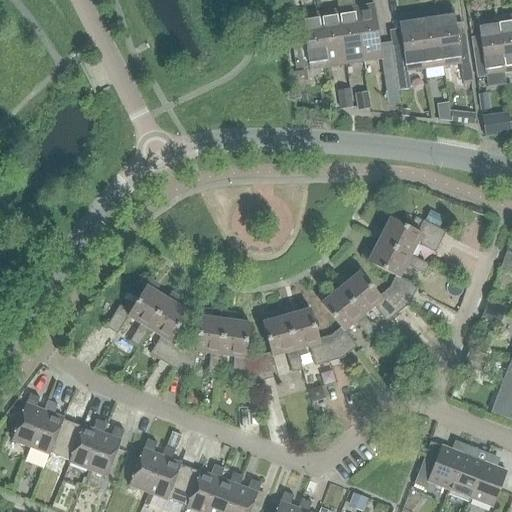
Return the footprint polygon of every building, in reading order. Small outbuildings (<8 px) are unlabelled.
[(386,92),(397,90),(391,50),(380,52),(373,3),(353,6),(358,41),(362,63),(381,60),(386,92)] [(353,6),(335,9),(344,65),(362,63),(358,41),(353,6)] [(452,8),(433,10),(442,67),(459,65),(461,82),(471,80),(463,26),(455,27),(452,8)] [(335,9),(317,12),(326,68),(344,65),(335,9)] [(423,70),(442,67),(433,10),(415,13),(423,70)] [(308,71),(326,68),(317,12),(300,14),(304,43),(291,45),(295,69),(307,67),(308,71)] [(406,72),(423,70),(415,13),(397,16),(401,44),(391,46),(391,50),(397,90),(397,91),(409,89),(406,72)] [(511,14),(495,17),(504,74),(511,72),(511,14)] [(476,20),(479,41),(470,42),(476,79),(485,77),(486,86),(504,83),(502,74),(504,74),(495,17),(476,20)] [(289,72),(291,88),(307,86),(305,70),(289,72)] [(336,91),(339,109),(352,107),(349,89),(336,91)] [(354,94),(356,110),(369,108),(367,92),(354,94)] [(477,94),(479,111),(489,109),(487,93),(477,94)] [(435,104),(438,120),(450,121),(447,102),(435,104)] [(507,112),(481,116),(484,137),(510,133),(507,112)] [(377,240),(409,256),(415,244),(433,253),(444,232),(421,221),(415,232),(388,218),(379,236),(372,232),(370,237),(377,240)] [(427,265),(409,256),(377,240),(370,252),(366,250),(363,254),(361,254),(359,258),(366,262),(365,262),(394,276),(387,288),(407,304),(416,287),(398,278),(404,265),(422,274),(427,265)] [(511,253),(505,251),(499,269),(511,274),(511,253)] [(333,282),(338,288),(339,287),(361,315),(372,307),(385,322),(407,304),(387,288),(377,296),(357,272),(346,281),(343,277),(339,280),(337,279),(333,282)] [(166,299),(165,299),(154,292),(156,287),(152,285),(153,283),(149,280),(145,286),(144,286),(128,313),(118,306),(104,327),(115,334),(126,317),(138,325),(128,342),(136,347),(147,330),(166,299)] [(329,336),(341,358),(355,347),(342,331),(353,322),(366,337),(374,331),(361,315),(339,287),(338,288),(328,297),(324,292),(320,296),(319,294),(315,297),(319,303),(339,328),(329,336)] [(169,293),(165,299),(166,299),(147,330),(159,337),(148,354),(173,369),(181,346),(170,339),(187,312),(174,304),(177,300),(172,297),(173,295),(169,293)] [(505,307),(487,300),(480,318),(498,325),(505,307)] [(282,309),(284,316),(294,350),(308,346),(313,366),(341,358),(329,336),(317,339),(308,309),(294,313),(292,308),(287,309),(287,307),(282,309)] [(224,320),(223,320),(209,318),(210,313),(205,312),(205,310),(200,309),(199,317),(194,347),(181,346),(173,369),(191,372),(194,352),(208,354),(206,374),(216,376),(218,356),(224,320)] [(224,313),(223,320),(224,320),(218,356),(232,358),(229,377),(258,382),(256,356),(243,355),(248,324),(233,322),(234,316),(229,315),(229,313),(224,313)] [(284,316),(271,320),(269,315),(264,316),(264,314),(258,315),(261,323),(260,323),(269,354),(256,356),(258,382),(276,376),(270,357),(284,353),(290,373),(300,370),(294,350),(284,316)] [(480,372),(487,355),(468,348),(462,365),(480,372)] [(511,421),(511,365),(507,364),(488,412),(511,421)] [(10,441),(28,448),(42,410),(34,407),(38,398),(28,394),(24,403),(10,441)] [(46,401),(42,410),(28,448),(48,456),(48,454),(62,419),(61,419),(62,418),(52,414),(56,405),(46,401)] [(80,427),(62,419),(48,454),(67,462),(81,427),(80,427)] [(81,425),(80,427),(81,427),(67,462),(67,463),(86,470),(101,433),(105,423),(95,420),(91,429),(81,425)] [(101,433),(86,470),(105,478),(119,440),(122,430),(112,427),(109,436),(101,433)] [(127,486),(145,493),(159,455),(152,452),(155,443),(145,439),(142,449),(141,449),(127,486)] [(447,490),(465,445),(457,442),(453,451),(440,446),(432,466),(421,461),(412,484),(424,489),(426,482),(447,490)] [(447,490),(469,498),(483,462),(482,462),(470,457),(473,448),(465,445),(447,490)] [(163,446),(159,455),(145,493),(165,501),(166,499),(179,465),(179,463),(169,459),(173,450),(163,446)] [(486,453),(482,462),(483,462),(469,498),(491,507),(505,471),(491,466),(495,457),(486,453)] [(166,499),(185,507),(198,472),(179,465),(166,499)] [(198,470),(198,472),(185,507),(184,508),(194,511),(205,511),(218,478),(222,469),(212,465),(208,474),(198,470)] [(227,482),(218,478),(205,511),(227,511),(237,485),(241,476),(231,472),(227,482)] [(245,488),(237,485),(227,511),(248,511),(251,505),(256,492),(255,492),(256,491),(259,483),(249,479),(245,488)] [(264,494),(256,491),(255,492),(256,492),(251,505),(259,508),(264,494)] [(273,511),(294,511),(296,508),(288,505),(292,495),(282,492),(278,501),(273,511)] [(367,499),(351,493),(348,502),(347,505),(363,510),(367,499)] [(306,511),(310,502),(300,498),(296,508),(294,511),(306,511)]
